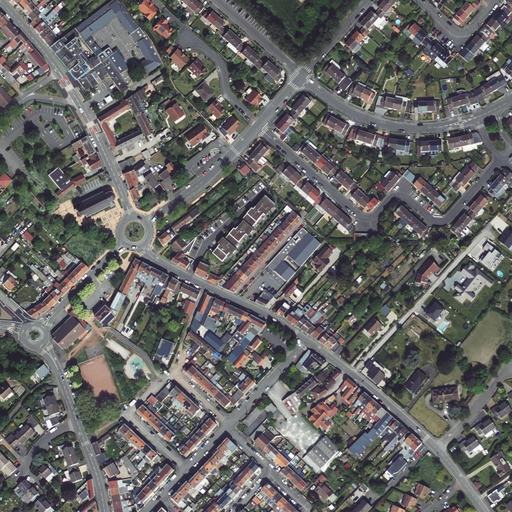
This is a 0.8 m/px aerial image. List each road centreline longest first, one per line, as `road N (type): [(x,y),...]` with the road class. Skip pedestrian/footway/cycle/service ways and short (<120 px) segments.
road 1 (residential): [(258,126),(365,217),(401,195),(442,221),(500,159)]
road 2 (residential): [(302,76),(336,103),(391,126),(448,126),(476,117)]
road 3 (tertiary): [(437,449),(306,341)]
road 4 (residential): [(146,223),(202,183),(258,126)]
road 5 (tertiary): [(131,218),(77,101)]
road 6 (residential): [(186,37),(217,58),(229,96),(258,126)]
